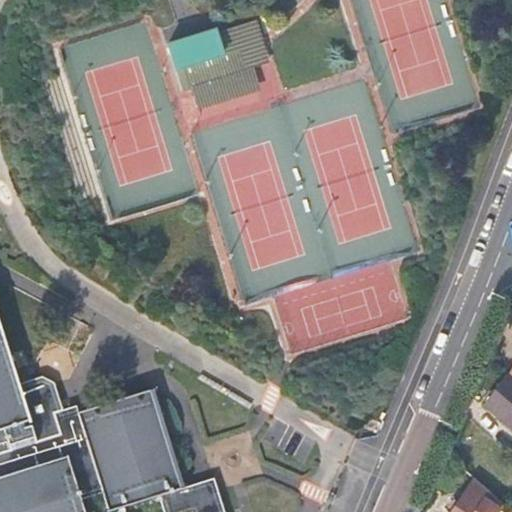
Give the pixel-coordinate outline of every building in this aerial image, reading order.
[(248,67),(265,62),(263,55),(266,54),(258,29),(256,30),(254,23),(217,35),(216,30),(168,45),(183,91),(192,88),(197,103),(204,101),(204,103),(229,96),(228,93),(234,91),(235,94),(248,90),(247,87),(254,85),(248,67)] [(185,486),(154,389),(78,412),(76,406),(62,410),(54,413),(48,395),(54,383),(42,377),(18,384),(0,326),(0,511),(83,511),(79,500),(101,493),(107,511),(159,496),(163,511),(224,511),(218,490),(202,495),(199,483),(185,486)] [(482,404),(511,431),(511,382),(507,378),(482,404)] [(62,410),(54,383),(48,395),(54,413),(62,410)] [(507,511),(473,482),(468,489),(498,511),(507,511)] [(498,511),(468,489),(451,511),(498,511)]
